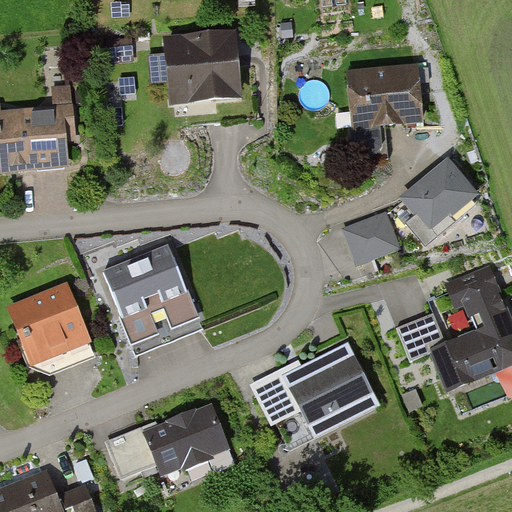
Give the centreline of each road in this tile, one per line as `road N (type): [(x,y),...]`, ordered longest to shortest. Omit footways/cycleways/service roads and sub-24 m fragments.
road 1 (residential): [(0,231),(249,210),(297,235),(311,273),(307,303),(278,338),(0,452)]
road 2 (track): [(390,511),(511,465)]
